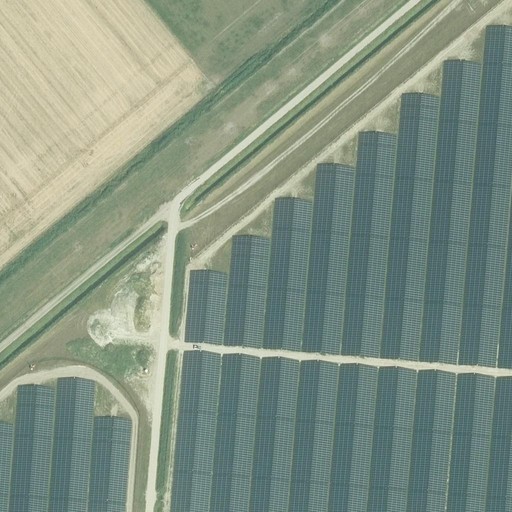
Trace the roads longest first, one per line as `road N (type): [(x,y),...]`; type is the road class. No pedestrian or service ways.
road 1 (unclassified): [(150,511),(172,207),(415,0)]
road 2 (track): [(0,349),(172,207)]
